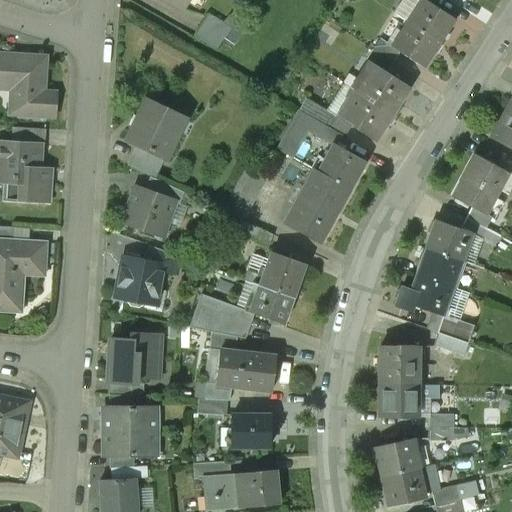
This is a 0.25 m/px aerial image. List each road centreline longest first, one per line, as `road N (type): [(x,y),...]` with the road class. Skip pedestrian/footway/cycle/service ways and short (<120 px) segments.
road 1 (residential): [(511,21),(401,189),(370,252),(334,389),(339,511)]
road 2 (residential): [(71,368),(94,39)]
road 3 (residential): [(65,496),(71,368)]
